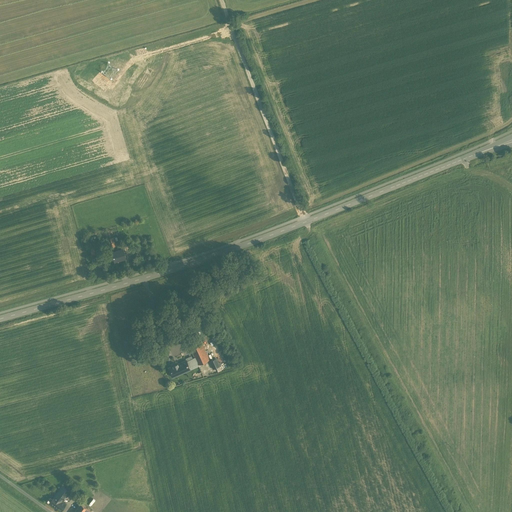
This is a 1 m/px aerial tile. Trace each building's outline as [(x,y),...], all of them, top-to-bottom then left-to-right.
[(111,252),(114,261),(125,258),(123,249),(111,252)] [(203,342),(191,347),(194,355),(193,356),(192,353),(185,356),(187,359),(175,364),(179,373),(199,364),(198,363),(210,358),(203,342)] [(217,355),(210,358),(213,365),(220,362),(217,355)] [(69,492),(61,486),(54,496),(52,495),(47,501),(60,511),(67,501),(64,499),(69,492)] [(82,501),(74,511),(91,511),(94,509),(82,501)]
